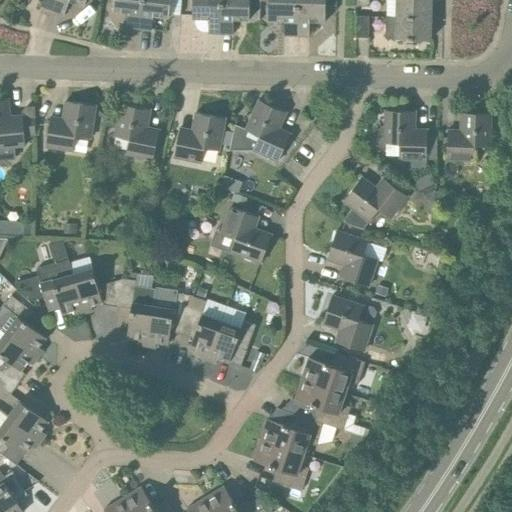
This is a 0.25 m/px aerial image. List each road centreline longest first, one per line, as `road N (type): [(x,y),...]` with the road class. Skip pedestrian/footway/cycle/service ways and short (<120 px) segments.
road 1 (residential): [(358,78),(343,145),(294,211),(293,341),(247,407)]
road 2 (residential): [(358,78),(0,67)]
road 3 (residential): [(247,407),(168,372),(95,355),(61,398),(100,432),(106,458)]
road 4 (secondary): [(424,511),(511,370)]
road 5 (residential): [(511,47),(479,78),(358,78)]
road 6 (residential): [(247,407),(202,460),(106,458)]
